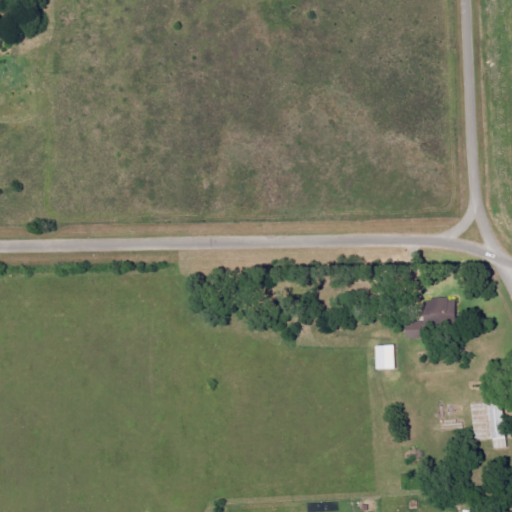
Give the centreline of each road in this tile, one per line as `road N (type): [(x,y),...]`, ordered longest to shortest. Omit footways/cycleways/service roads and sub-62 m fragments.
road 1 (residential): [(0,244),(462,232),(488,240),(511,262)]
road 2 (residential): [(477,234),(467,0)]
